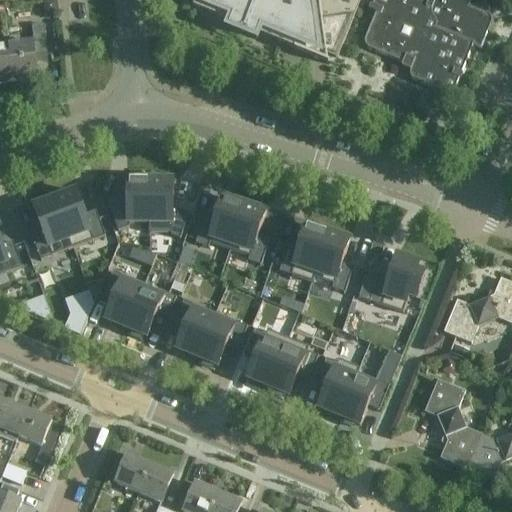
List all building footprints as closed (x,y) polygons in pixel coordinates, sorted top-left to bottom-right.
[(192,0),(193,10),(231,25),(229,30),(233,31),(233,30),(231,29),(234,20),(260,31),(256,39),(254,38),(253,40),(257,41),(259,37),(281,46),(282,43),(296,42),(290,0),(192,0)] [(319,0),(327,55),(337,59),(361,0),(319,0)] [(406,55),(411,57),(433,4),(424,0),(375,0),(372,7),(378,9),(365,41),(365,46),(369,51),(403,65),(406,55)] [(410,78),(414,83),(451,98),(473,46),(481,49),(491,24),(491,23),(491,21),(489,18),(487,16),(468,8),(471,2),(466,0),(436,0),(434,4),(433,4),(411,57),(416,59),(410,72),(410,78)] [(57,2),(43,3),(44,17),(58,16),(57,2)] [(33,44),(7,47),(11,84),(38,81),(35,57),(47,56),(44,26),(32,27),(33,44)] [(0,85),(11,84),(7,47),(0,48),(0,85)] [(117,198),(106,202),(118,234),(129,230),(129,226),(149,226),(149,235),(150,235),(151,183),(128,183),(128,198),(117,198)] [(151,183),(150,235),(171,236),(170,238),(180,241),(189,216),(173,211),(173,183),(151,183)] [(76,194),(54,201),(73,251),(105,239),(96,213),(85,218),(76,194)] [(204,221),(196,246),(208,250),(210,245),(230,252),(245,207),(223,200),(215,224),(204,221)] [(42,233),(31,238),(41,263),(73,251),(54,201),(33,209),(42,233)] [(245,207),(230,252),(250,259),(248,263),(261,267),(269,242),(258,238),(266,214),(245,207)] [(288,248),(279,274),(312,285),(329,235),(307,228),(299,252),(288,248)] [(329,235),(312,285),(313,285),(314,281),(333,287),(332,292),(345,296),(353,270),(342,267),(350,242),(329,235)] [(0,265),(9,262),(14,276),(29,271),(19,243),(5,248),(0,236),(0,265)] [(379,260),(384,249),(373,245),(369,256),(374,258),(379,260)] [(378,279),(370,304),(403,316),(409,299),(416,301),(425,276),(417,273),(420,265),(397,258),(389,282),(378,279)] [(121,281),(104,324),(126,333),(143,290),(121,281)] [(511,327),(511,285),(501,281),(494,298),(469,308),(457,303),(444,335),(471,346),(478,329),(498,321),(511,327)] [(143,290),(126,333),(148,342),(166,299),(143,290)] [(192,310),(174,353),(197,362),(214,319),(192,310)] [(214,319),(197,362),(219,371),(237,329),(214,319)] [(263,339),(245,382),(268,392),(285,349),(263,339)] [(465,362),(469,353),(455,347),(451,356),(465,362)] [(285,349),(268,392),(290,401),(307,358),(285,349)] [(458,366),(448,361),(442,374),(453,379),(458,366)] [(334,370),(316,411),(339,421),(356,379),(334,370)] [(356,379),(339,421),(361,430),(378,388),(356,379)] [(440,461),(467,472),(481,437),(466,431),(459,411),(466,394),(438,383),(425,415),(437,420),(447,444),(440,461)] [(6,405),(0,420),(0,438),(16,445),(19,439),(29,414),(6,405)] [(52,424),(29,414),(19,439),(42,449),(52,424)] [(511,436),(496,443),(481,437),(467,472),(494,483),(501,466),(511,461),(511,436)] [(116,486),(139,496),(151,467),(128,457),(116,486)] [(174,477),(151,467),(139,496),(161,505),(174,477)] [(2,480),(21,487),(26,475),(7,468),(2,480)] [(211,511),(219,496),(196,486),(184,511),(211,511)] [(19,493),(3,487),(0,493),(0,511),(18,511),(22,505),(16,502),(19,493)] [(211,511),(238,511),(241,505),(219,496),(211,511)]
